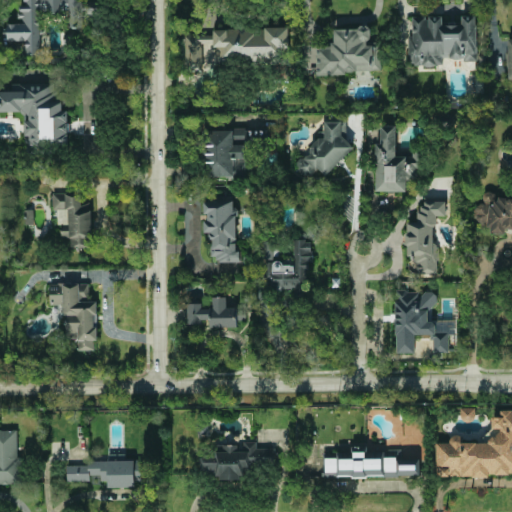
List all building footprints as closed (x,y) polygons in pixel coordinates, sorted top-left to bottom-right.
[(40,12),(69,12),(69,28),(84,28),(84,16),(100,16),(100,3),(84,3),(83,0),(24,0),(25,5),(19,5),(19,23),(7,23),(8,41),(26,41),(26,55),(41,55),(40,12)] [(478,60),(477,16),(462,16),(462,25),(443,25),(443,16),(412,16),(412,36),(408,36),(409,66),(443,66),(443,60),(478,60)] [(317,73),(381,72),(380,41),(372,41),(371,27),(333,28),(334,45),(316,46),(317,73)] [(215,28),(215,64),(290,64),(289,28),(215,28)] [(186,70),(203,70),(203,57),(203,51),(213,50),(212,35),(186,36),(186,70)] [(0,111),(25,111),(26,145),(67,145),(67,108),(61,108),(61,83),(12,83),(12,91),(0,91),(0,111)] [(454,127),(454,116),(435,115),(434,126),(454,127)] [(347,120),(324,121),(324,131),(313,131),(313,157),(297,157),(298,172),(341,171),(341,153),(347,153),(347,120)] [(375,190),(406,191),(406,178),(418,179),(419,151),(412,151),(412,156),(395,155),(396,125),(380,125),(380,142),(376,142),(375,190)] [(204,129),(204,175),(233,175),(233,157),(244,157),(244,145),(234,145),(234,140),(243,140),(243,129),(204,129)] [(268,130),(245,129),(245,146),(267,147),(268,130)] [(245,158),(234,158),(234,173),(246,173),(245,158)] [(91,204),(81,204),(81,193),(52,194),(53,209),(57,209),(58,224),(69,223),(69,230),(61,230),(61,237),(70,237),(70,248),(92,247),(91,204)] [(511,196),(484,193),(482,203),(475,202),(472,223),(491,225),(490,232),(505,234),(506,228),(511,228),(511,196)] [(240,261),(240,251),(236,251),(237,206),(232,206),(233,197),(205,196),(204,232),(211,233),(210,260),(240,261)] [(437,273),(435,215),(446,215),(445,200),(424,201),(424,208),(417,208),(417,221),(405,221),(407,256),(415,256),(415,273),(437,273)] [(264,263),(265,292),(306,290),(305,262),(312,262),(311,239),(293,240),(294,262),(264,263)] [(49,283),(50,305),(65,305),(65,339),(78,339),(78,350),(95,349),(95,300),(89,300),(88,282),(49,283)] [(396,352),(415,352),(415,334),(432,334),(432,351),(448,351),(448,334),(456,334),(455,320),(428,320),(428,306),(436,306),(436,292),(418,292),(418,290),(395,290),(396,352)] [(209,326),(237,326),(237,307),(226,307),(226,296),(211,296),(211,309),(201,309),(201,302),(187,303),(187,323),(209,322),(209,326)] [(436,475),(511,474),(511,411),(500,412),(500,416),(490,416),(491,441),(454,442),(436,442),(436,475)] [(17,429),(0,429),(0,483),(18,483),(17,429)] [(202,475),(218,475),(218,479),(240,479),(240,467),(275,467),(275,448),(256,448),(256,441),(243,441),(243,445),(214,445),(214,457),(203,456),(202,475)] [(325,458),(325,476),(418,475),(418,458),(400,458),(400,452),(336,452),(336,457),(325,458)] [(141,459),(124,459),(124,453),(108,454),(108,460),(88,460),(88,464),(67,465),(67,481),(90,480),(89,474),(100,474),(101,481),(108,481),(108,486),(141,485),(141,459)]
